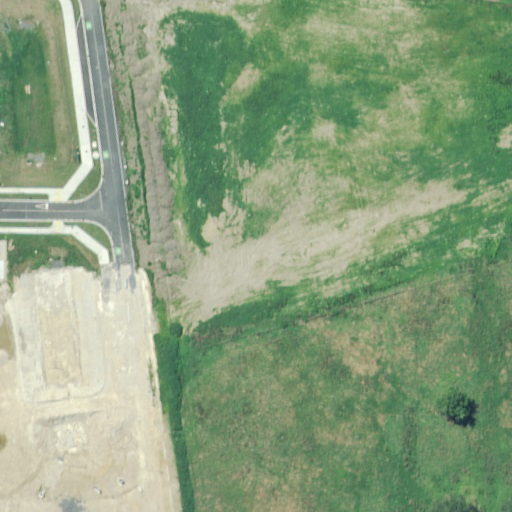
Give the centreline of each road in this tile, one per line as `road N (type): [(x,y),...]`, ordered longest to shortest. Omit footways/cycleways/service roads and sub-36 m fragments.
road 1 (residential): [(159,511),(111,208)]
road 2 (residential): [(111,208),(86,0)]
